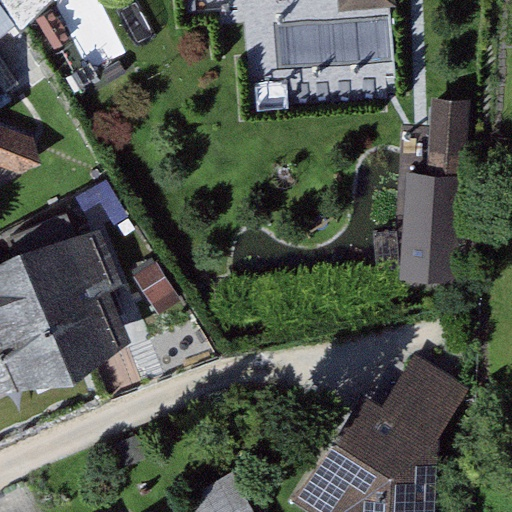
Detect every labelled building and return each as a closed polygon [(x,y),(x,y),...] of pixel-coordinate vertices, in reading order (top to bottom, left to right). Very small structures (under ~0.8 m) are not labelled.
[(59,0),(10,0),(31,29),(59,0)] [(0,152),(31,163),(40,136),(1,122),(0,120),(0,99),(14,90),(0,68),(0,152)] [(477,94),(442,93),(439,177),(474,178),(477,94)] [(111,225),(0,266),(0,296),(32,385),(153,340),(111,225)] [(306,493),(335,511),(442,511),(446,436),(479,384),(427,351),(396,400),(374,387),(306,493)] [(189,489),(200,511),(258,511),(234,466),(189,489)]
